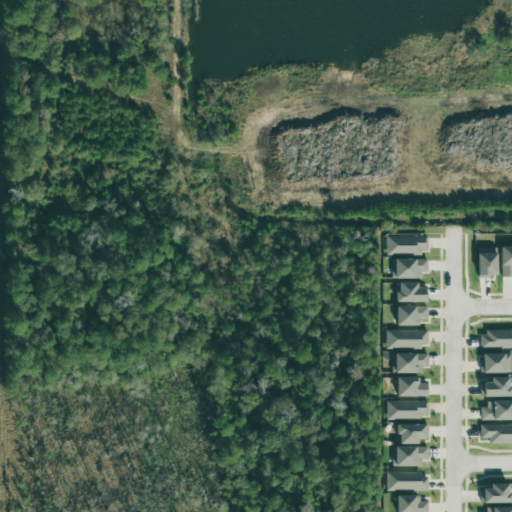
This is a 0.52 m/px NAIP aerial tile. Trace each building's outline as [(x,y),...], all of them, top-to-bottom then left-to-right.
[(384,254),(425,254),(426,236),(385,236),(384,254)] [(511,246),(498,246),(499,277),(511,276),(511,246)] [(494,247),(474,247),(475,277),(495,277),(494,247)] [(419,278),(419,272),(425,272),(425,259),(392,259),(392,279),(419,278)] [(395,302),(425,302),(425,288),(415,288),(415,282),(395,282),(395,302)] [(426,307),(394,305),(393,325),(417,326),(417,320),(425,320),(426,307)] [(385,348),(426,348),(426,330),(385,330),(385,348)] [(511,330),(478,330),(478,348),(511,348),(511,330)] [(426,371),(426,353),(392,354),(392,372),(426,371)] [(509,373),(509,353),(480,354),(480,373),(509,373)] [(425,397),(425,383),(418,383),(418,377),(394,377),(394,397),(425,397)] [(480,397),(508,397),(508,377),(488,377),(488,382),(480,382),(480,397)] [(426,401),(385,401),(385,419),(426,419),(426,401)] [(511,420),(511,402),(478,402),(478,421),(511,420)] [(511,424),(478,425),(478,438),(488,438),(487,444),(511,443),(511,424)] [(395,444),(417,444),(417,439),(426,439),(426,425),(395,425),(395,444)] [(424,446),(392,447),(393,466),(424,466),(424,446)] [(385,491),(425,491),(425,473),(385,473),(385,491)] [(508,484),(487,483),(487,488),(480,488),(480,503),(508,504),(508,484)] [(393,511),(425,511),(426,501),(418,501),(418,496),(394,496),(393,511)]
